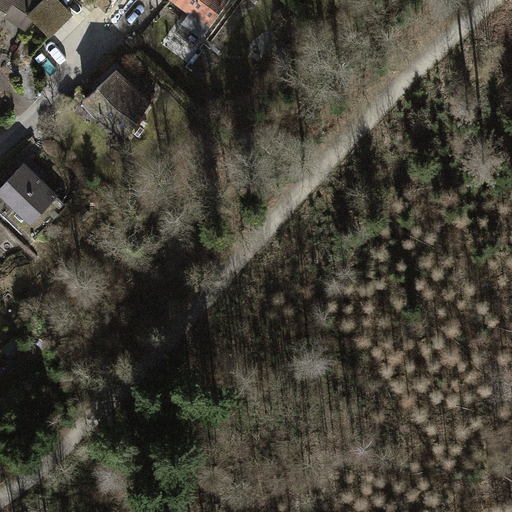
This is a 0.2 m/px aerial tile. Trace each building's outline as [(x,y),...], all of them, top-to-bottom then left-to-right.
[(0,0),(0,18),(4,13),(25,29),(33,19),(29,15),(40,4),(42,2),(38,0),(0,0)] [(44,0),(42,2),(40,4),(61,24),(72,13),(58,0),(44,0)] [(177,0),(209,23),(220,9),(221,10),(228,0),(177,0)] [(40,4),(29,15),(33,19),(50,36),(61,24),(40,4)] [(131,84),(117,70),(85,98),(98,112),(97,113),(106,121),(116,128),(116,127),(127,133),(154,95),(136,78),(131,84)] [(0,188),(0,215),(16,231),(14,232),(28,245),(48,224),(44,220),(62,201),(43,183),(49,177),(29,158),(0,188)] [(0,215),(0,221),(26,246),(28,245),(14,232),(16,231),(0,215)]
